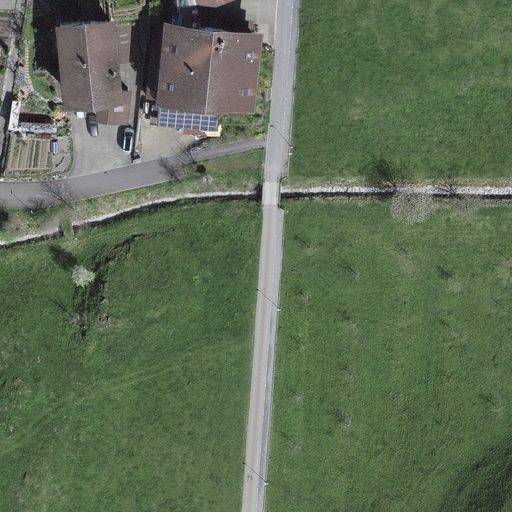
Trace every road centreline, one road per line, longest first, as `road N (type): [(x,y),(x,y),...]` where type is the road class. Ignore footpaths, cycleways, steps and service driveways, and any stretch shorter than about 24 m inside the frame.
road 1 (residential): [(289,0),(249,511)]
road 2 (residential): [(0,193),(84,187),(179,161)]
